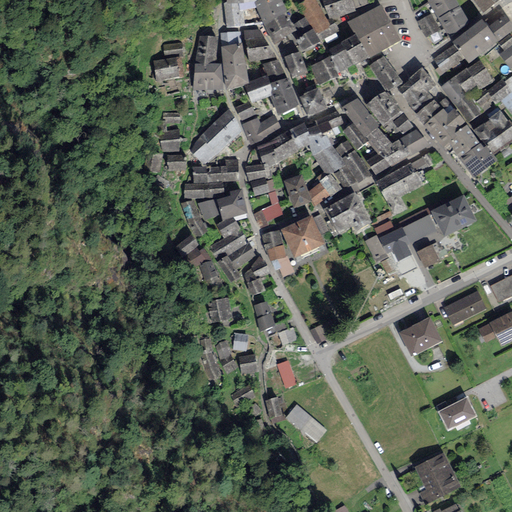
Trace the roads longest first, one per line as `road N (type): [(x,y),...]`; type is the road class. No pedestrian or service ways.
road 1 (residential): [(317,355),(511,256)]
road 2 (unclassified): [(511,234),(392,90),(404,82)]
road 3 (residential): [(406,511),(317,355)]
